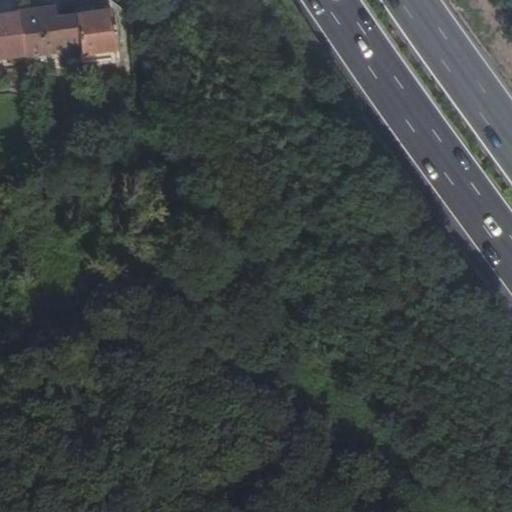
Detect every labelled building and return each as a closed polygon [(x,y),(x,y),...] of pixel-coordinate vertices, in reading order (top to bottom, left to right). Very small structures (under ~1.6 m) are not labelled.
[(48,17),(56,16),(55,6),(46,7),(48,17)] [(80,48),(75,13),(56,16),(48,17),(46,7),(20,10),(25,52),(26,55),(80,48)] [(111,8),(75,13),(80,48),(81,53),(116,48),(111,8)] [(0,55),(25,52),(20,10),(0,12),(0,55)] [(81,53),(82,63),(118,58),(116,48),(81,53)]
